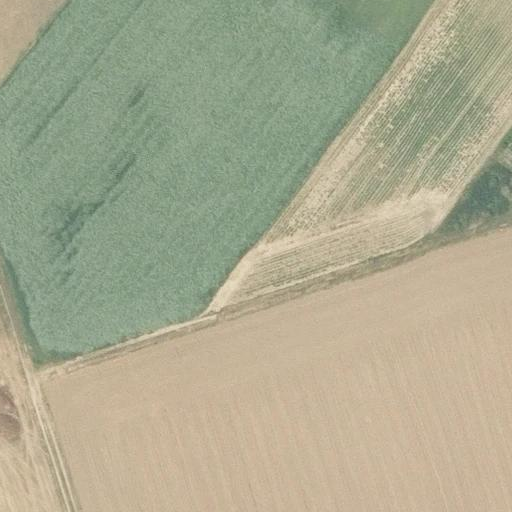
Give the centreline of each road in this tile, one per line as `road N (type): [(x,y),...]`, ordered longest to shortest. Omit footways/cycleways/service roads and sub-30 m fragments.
road 1 (track): [(29,387),(511,237)]
road 2 (track): [(67,511),(0,296)]
